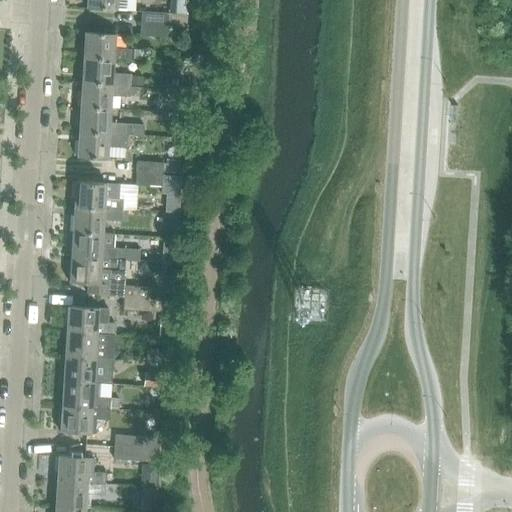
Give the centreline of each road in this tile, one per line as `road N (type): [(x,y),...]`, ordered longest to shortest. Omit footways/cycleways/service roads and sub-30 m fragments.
road 1 (residential): [(5,511),(43,0)]
road 2 (secondary): [(431,456),(428,384),(412,319),(431,0)]
road 3 (secondary): [(400,0),(381,315),(352,397),(350,446)]
